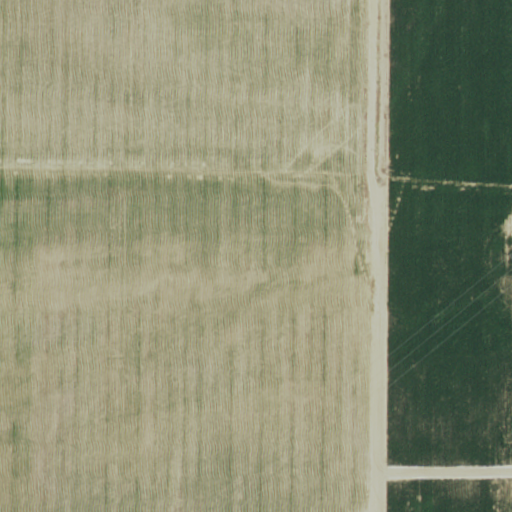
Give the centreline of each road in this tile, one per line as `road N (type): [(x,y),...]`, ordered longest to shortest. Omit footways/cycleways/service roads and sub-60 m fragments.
road 1 (residential): [(0,382),(381,265),(511,213)]
road 2 (track): [(379,0),(376,511)]
road 3 (track): [(257,304),(381,355)]
